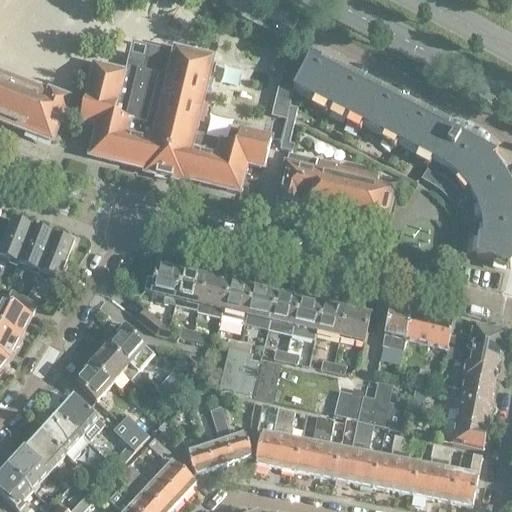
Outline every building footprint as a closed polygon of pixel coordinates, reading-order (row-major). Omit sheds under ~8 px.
[(0,0),(0,124),(51,145),(63,116),(71,119),(75,110),(67,107),(69,101),(0,74),(0,0)] [(75,110),(71,119),(80,122),(79,126),(96,130),(89,159),(145,173),(144,176),(183,185),(183,182),(239,195),(246,167),(264,171),(271,141),(240,133),(236,148),(194,138),(212,62),(175,53),(174,55),(132,44),(125,75),(93,68),(82,113),(75,110)] [(310,61),(294,92),(420,157),(445,171),(434,188),(442,194),(445,196),(453,206),(463,200),(470,194),(477,207),(478,210),(482,225),(484,241),(479,240),(477,259),(509,267),(509,270),(511,270),(511,260),(511,201),(510,196),(499,175),(498,174),(483,156),(464,142),(464,135),(466,132),(459,130),(451,128),(449,133),(310,61)] [(297,111),(290,109),(280,151),(292,155),(294,146),(290,145),(297,111)] [(277,200),(291,203),(298,205),(297,210),(382,231),(391,191),(376,187),(378,179),(362,175),(363,171),(340,166),(339,170),(289,158),(287,167),(285,166),(277,200)] [(0,254),(0,261),(18,269),(32,233),(11,225),(0,254)] [(32,233),(18,269),(39,277),(53,240),(32,233)] [(39,277),(40,277),(37,284),(53,290),(59,288),(74,248),(53,240),(39,277)] [(182,274),(157,268),(154,282),(147,281),(144,293),(151,294),(150,296),(166,300),(164,307),(174,309),(182,274)] [(182,274),(174,309),(174,310),(197,315),(206,279),(182,274)] [(229,285),(206,279),(197,315),(197,316),(220,322),(229,285)] [(253,290),(229,285),(220,322),(221,322),(221,324),(242,330),(242,329),(244,329),(246,319),(253,290)] [(276,296),(253,290),(246,319),(269,324),(276,296)] [(10,294),(5,305),(12,309),(18,298),(10,294)] [(300,301),(276,296),(269,324),(270,325),(268,334),(291,340),(300,301)] [(18,298),(12,309),(31,319),(37,307),(18,298)] [(323,307),(300,301),(291,340),(314,345),(316,335),(323,307)] [(0,329),(21,340),(31,319),(12,309),(5,305),(0,302),(0,329)] [(346,312),(323,307),(316,335),(340,341),(346,312)] [(412,313),(391,308),(381,350),(402,355),(405,344),(412,313)] [(370,318),(346,312),(340,341),(363,346),(370,318)] [(453,322),(412,313),(405,344),(446,353),(447,351),(449,339),(453,322)] [(145,314),(137,323),(156,338),(168,341),(170,330),(163,329),(145,314)] [(462,354),(467,354),(467,355),(501,363),(506,339),(501,334),(473,328),(470,343),(449,339),(447,351),(448,351),(462,354)] [(21,340),(0,329),(0,355),(9,362),(10,361),(21,340)] [(124,331),(107,349),(138,378),(138,377),(154,359),(124,331)] [(182,331),(179,341),(191,343),(193,334),(182,331)] [(193,334),(191,343),(204,346),(206,337),(193,334)] [(229,352),(238,354),(240,345),(228,342),(226,352),(229,352)] [(240,345),(238,354),(250,357),(252,348),(240,345)] [(107,349),(91,366),(113,386),(122,376),(140,392),(147,385),(138,377),(138,378),(107,349)] [(448,351),(446,362),(460,365),(462,354),(448,351)] [(229,352),(220,392),(252,400),(273,405),(282,369),(277,368),(260,364),(260,367),(248,365),(250,357),(238,354),(229,352)] [(273,363),(285,365),(287,356),(276,353),(273,363)] [(0,355),(0,373),(9,362),(0,355)] [(501,363),(467,355),(462,381),(463,381),(463,382),(495,389),(501,363)] [(287,356),(285,365),(297,368),(299,359),(287,356)] [(320,374),(331,376),(334,367),(323,364),(320,374)] [(113,386),(91,366),(75,384),(96,404),(113,386)] [(334,367),(331,376),(344,379),(347,369),(334,367)] [(430,376),(420,374),(416,391),(426,393),(430,376)] [(156,393),(165,402),(182,383),(173,375),(156,393)] [(491,411),(495,389),(463,382),(459,404),(491,411)] [(182,383),(165,402),(174,410),(191,392),(182,383)] [(353,392),(352,397),(346,421),(358,424),(363,400),(362,400),(363,395),(353,392)] [(123,410),(130,402),(121,394),(114,402),(123,410)] [(424,396),(414,394),(410,415),(420,417),(424,396)] [(340,395),(339,398),(335,419),(346,421),(352,397),(340,395)] [(73,400),(56,418),(88,448),(106,429),(98,423),(73,400)] [(387,406),(363,400),(358,424),(358,426),(381,431),(387,406)] [(491,411),(459,404),(448,401),(446,410),(457,413),(454,425),(486,432),(491,411)] [(387,406),(381,431),(402,435),(407,410),(387,406)] [(221,411),(215,413),(232,466),(252,460),(244,438),(231,442),(221,411)] [(261,435),(255,467),(275,471),(287,414),(278,412),(275,430),(273,438),(261,435)] [(220,446),(206,450),(213,472),(232,466),(215,413),(210,415),(220,446)] [(287,414),(275,471),(295,475),(301,443),(290,441),(295,416),(287,414)] [(56,418),(40,436),(65,459),(66,458),(73,465),(88,448),(56,418)] [(129,421),(114,436),(135,456),(149,441),(140,433),(129,421)] [(312,446),(301,443),(295,475),(314,479),(325,422),(317,421),(312,446)] [(150,422),(140,433),(149,441),(159,430),(150,422)] [(325,422),(314,479),(334,483),(340,451),(330,449),(334,425),(325,422)] [(486,432),(454,425),(452,436),(440,434),(438,445),(482,455),(486,432)] [(177,437),(164,426),(158,432),(171,444),(177,437)] [(340,451),(334,483),(353,486),(365,427),(357,426),(353,446),(352,454),(340,451)] [(365,427),(353,486),(373,490),(379,458),(369,456),(374,429),(365,427)] [(40,436),(23,454),(48,477),(65,459),(40,436)] [(390,461),(379,458),(373,490),(393,494),(403,441),(394,439),(390,461)] [(403,441),(393,494),(412,498),(419,466),(409,464),(410,457),(413,443),(403,441)] [(167,471),(160,479),(182,500),(196,485),(168,459),(171,457),(155,442),(148,449),(164,463),(161,466),(167,471)] [(184,448),(194,479),(213,472),(206,450),(192,455),(190,446),(184,448)] [(419,466),(412,498),(432,502),(442,450),(433,448),(429,468),(419,466)] [(127,449),(120,458),(127,464),(135,456),(127,449)] [(442,450),(432,502),(451,506),(458,474),(449,472),(452,453),(442,450)] [(23,454),(7,472),(32,495),(48,477),(23,454)] [(470,476),(458,474),(451,506),(472,510),(482,460),(473,458),(470,476)] [(118,474),(111,468),(103,477),(111,483),(118,474)] [(83,474),(76,469),(67,479),(74,485),(78,481),(83,474)] [(130,469),(124,475),(164,511),(171,511),(182,500),(160,479),(152,488),(145,482),(130,469)] [(87,471),(83,474),(78,481),(89,490),(98,480),(87,471)] [(7,472),(0,479),(0,499),(13,511),(29,511),(25,509),(22,506),(32,495),(7,472)] [(164,511),(124,475),(118,481),(139,500),(131,509),(134,511),(164,511)] [(44,505),(50,511),(62,499),(56,493),(44,505)] [(134,511),(131,509),(117,496),(109,504),(117,511),(134,511)] [(87,511),(93,507),(86,500),(75,511),(61,511),(60,511),(59,511),(87,511)]
